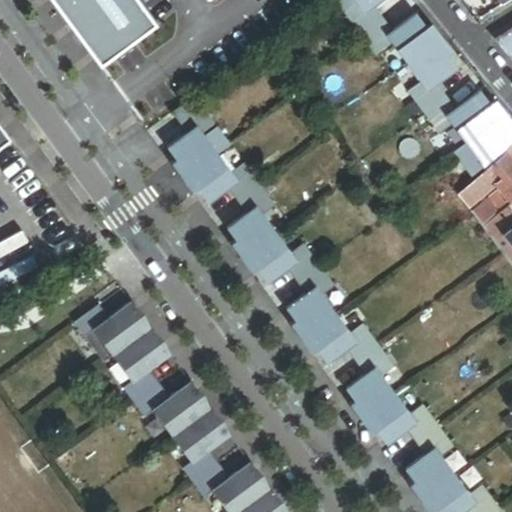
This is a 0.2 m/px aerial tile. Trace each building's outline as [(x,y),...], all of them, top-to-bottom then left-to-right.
[(53,0),(104,67),(159,26),(139,0),(53,0)] [(334,0),(379,60),(391,51),(419,88),(408,97),(416,109),(421,116),(439,139),(451,131),(465,150),(453,159),(472,184),(506,157),(511,151),(511,130),(510,132),(482,95),(457,113),(439,88),(458,74),(448,61),(455,56),(443,39),(437,43),(416,15),(392,33),(374,8),(384,0),(334,0)] [(511,27),(495,39),(510,57),(511,54),(511,27)] [(229,144),(193,96),(171,112),(186,132),(166,147),(176,159),(171,163),(183,179),(188,175),(217,153),(229,144)] [(421,116),(416,109),(410,113),(415,121),(421,116)] [(0,148),(10,141),(0,127),(0,148)] [(259,184),(243,163),(231,172),(217,153),(188,175),(208,203),(228,188),(237,200),(259,184)] [(487,175),(460,197),(471,210),(497,188),(511,205),(511,163),(507,157),(493,169),(493,170),(487,175)] [(275,206),(259,184),(237,200),(246,213),(226,227),(235,240),(230,244),(242,260),(247,256),(277,234),(262,215),(275,206)] [(511,205),(484,228),(511,265),(511,205)] [(423,233),(416,239),(423,249),(431,243),(423,233)] [(277,234),(247,256),(267,284),(287,269),(297,281),(318,265),(303,244),(291,253),(277,234)] [(318,265),(297,281),(306,293),(286,308),(295,321),(290,324),(302,340),(307,337),(336,315),(322,296),(335,287),(318,265)] [(139,311),(133,303),(120,312),(126,320),(139,311)] [(110,319),(99,305),(74,323),(105,364),(114,358),(152,329),(139,311),(126,320),(120,312),(110,319)] [(336,315),(307,337),(327,364),(347,350),(356,362),(378,346),(362,325),(350,334),(336,315)] [(152,329),(114,358),(134,384),(124,391),(134,405),(160,386),(150,373),(160,365),(154,357),(166,348),(152,329)] [(378,346),(356,362),(365,374),(345,389),(355,401),(350,405),(362,421),(367,418),(396,396),(382,377),(394,368),(378,346)] [(172,356),(166,348),(154,357),(160,365),(172,356)] [(197,391),(191,383),(179,392),(185,400),(197,391)] [(173,438),(211,410),(197,391),(185,400),(179,392),(169,399),(160,386),(134,405),(144,418),(153,411),(173,438)] [(396,396),(367,418),(387,445),(407,431),(416,443),(437,427),(422,406),(410,415),(396,396)] [(192,485),(218,466),(209,453),(219,445),(213,437),(225,428),(211,410),(173,438),(192,465),(183,472),(192,485)] [(454,449),(437,427),(416,443),(425,455),(405,470),(414,482),(409,486),(421,502),(426,498),(455,477),(441,458),(454,449)] [(225,428),(213,437),(219,445),(231,437),(225,428)] [(256,471),(250,463),(238,472),(244,480),(256,471)] [(226,511),(239,511),(270,490),(256,471),(244,480),(238,472),(228,479),(218,466),(192,485),(202,498),(211,492),(226,511)] [(469,496),(455,477),(426,498),(436,511),(465,511),(466,511),(491,511),(497,508),(481,487),(469,496)] [(278,511),(284,508),(270,490),(239,511),(278,511)]
